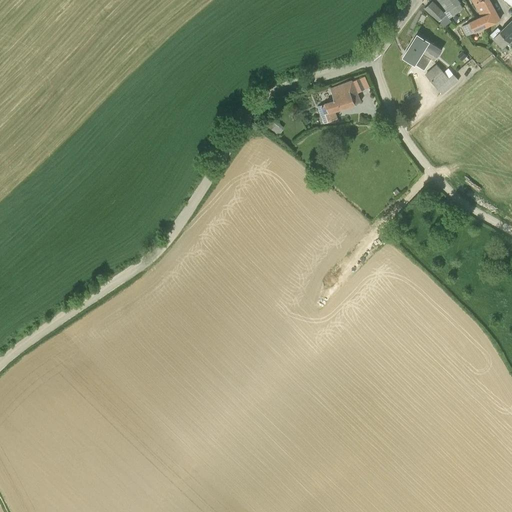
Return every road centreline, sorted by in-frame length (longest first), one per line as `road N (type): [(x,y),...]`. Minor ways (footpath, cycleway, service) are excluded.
road 1 (tertiary): [(0,365),(158,248),(265,97),(370,57)]
road 2 (unclassified): [(511,233),(465,206),(419,158),(370,57)]
road 3 (track): [(319,311),(432,174)]
